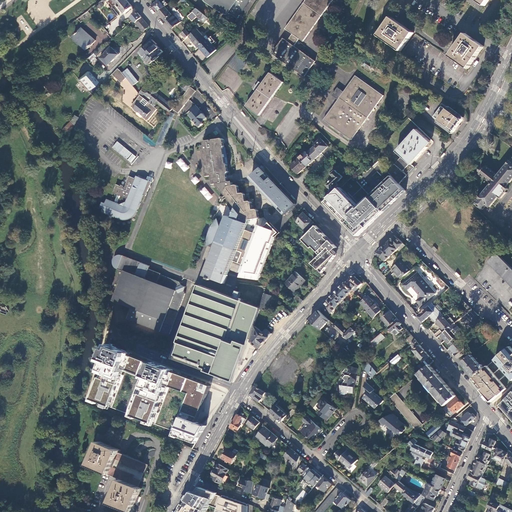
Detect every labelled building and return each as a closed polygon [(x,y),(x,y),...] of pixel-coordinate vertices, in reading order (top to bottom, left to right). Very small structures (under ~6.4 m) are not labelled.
[(125,14),(133,7),(126,0),(113,0),(124,12),(125,14)] [(169,5),(164,0),(159,0),(152,6),(154,9),(156,11),(163,5),(165,7),(169,5)] [(224,15),(222,17),(234,25),(251,0),(205,0),(207,3),(224,15)] [(334,0),(308,0),(287,30),(294,35),(288,42),(285,39),(274,55),(305,77),(316,62),(295,47),(300,40),(304,42),(321,19),(334,0)] [(156,11),(158,14),(158,13),(165,8),(165,7),(163,5),(156,11)] [(117,18),(120,15),(113,7),(110,10),(117,18)] [(165,8),(158,13),(165,21),(172,16),(165,8)] [(210,21),(197,10),(193,13),(187,18),(192,23),(198,18),(201,21),(205,25),(207,23),(210,21)] [(82,16),(85,19),(91,14),(89,11),(82,16)] [(143,32),(149,26),(138,13),(131,18),(143,32),(143,31),(143,32)] [(175,13),(172,16),(165,21),(172,29),(176,26),(177,26),(182,22),(175,13)] [(379,37),(401,52),(414,34),(392,19),(379,37)] [(74,37),(88,50),(96,41),(82,28),(74,37)] [(183,34),(187,39),(190,37),(193,35),(191,32),(192,31),(190,28),(187,31),(183,34)] [(193,42),(200,49),(201,48),(210,40),(207,37),(205,39),(198,30),(197,31),(193,35),(190,37),(193,42)] [(220,32),(230,41),(234,38),(222,30),(220,32)] [(451,57),(469,70),(485,48),(466,35),(451,57)] [(210,40),(201,48),(209,58),(218,51),(213,45),(216,43),(212,38),(210,40)] [(144,59),(151,66),(164,52),(157,45),(158,44),(153,40),(141,53),(145,57),(144,59)] [(107,44),(95,54),(97,57),(105,50),(107,52),(101,58),(108,65),(119,55),(111,47),(111,48),(107,44)] [(229,67),(239,74),(250,60),(245,56),(240,52),(229,67)] [(176,65),(169,59),(165,64),(172,70),(176,65)] [(458,65),(455,69),(462,73),(464,69),(458,65)] [(113,75),(122,83),(126,78),(123,74),(121,71),(118,69),(113,75)] [(126,78),(134,86),(139,82),(128,69),(123,74),(126,78)] [(78,80),(88,91),(97,83),(87,72),(78,80)] [(247,107),(260,116),(283,83),(271,74),(263,85),(262,84),(260,83),(255,90),(257,92),(247,107)] [(324,121),(352,140),(384,96),(356,76),(344,93),(339,89),(333,96),(339,100),(324,121)] [(192,87),(193,86),(192,86),(188,82),(183,88),(187,92),(192,87)] [(157,93),(160,89),(155,85),(150,91),(149,90),(145,94),(142,91),(139,94),(141,95),(155,107),(158,103),(169,113),(173,109),(174,107),(157,93)] [(187,92),(174,107),(173,109),(178,113),(197,92),(192,87),(187,92)] [(141,95),(133,104),(135,106),(134,108),(148,120),(157,109),(155,107),(141,95)] [(454,131),(464,119),(459,115),(458,117),(448,109),(442,105),(434,116),(439,120),(454,131)] [(189,116),(199,128),(204,125),(202,123),(207,118),(197,106),(192,110),(194,112),(189,116)] [(158,145),(161,146),(174,114),(170,113),(158,145)] [(409,119),(386,143),(402,157),(389,172),(391,175),(400,184),(401,183),(404,180),(414,168),(410,164),(414,159),(415,161),(428,147),(426,146),(428,143),(430,141),(417,130),(419,128),(416,126),(409,119)] [(74,124),(70,122),(69,122),(63,130),(68,134),(74,124)] [(233,219),(248,225),(250,221),(260,219),(259,212),(257,210),(253,211),(253,204),(251,202),(247,203),(246,195),(244,194),(240,195),(240,188),(238,186),(234,187),(234,183),(229,183),(228,180),(228,176),(227,174),(228,174),(229,172),(228,165),(229,163),(226,147),(225,146),(224,139),(222,138),(213,140),(212,139),(212,140),(205,141),(205,146),(203,146),(206,164),(207,176),(212,176),(214,185),(216,184),(216,187),(236,212),(233,219)] [(321,139),(314,146),(315,147),(322,154),(329,147),(321,139)] [(118,142),(113,148),(132,163),(137,157),(118,142)] [(314,161),(322,154),(315,147),(308,154),(314,161)] [(308,154),(306,152),(299,159),(307,168),(314,161),(308,154)] [(181,157),(176,162),(184,172),(189,168),(181,157)] [(307,168),(299,159),(291,166),(299,175),(307,168)] [(486,191),(476,204),(483,210),(487,205),(490,207),(497,198),(500,201),(507,192),(507,191),(509,189),(506,187),(511,181),(511,179),(511,159),(499,176),(496,174),(496,173),(496,172),(495,173),(491,170),(492,169),(491,169),(491,170),(487,167),(488,166),(487,166),(486,165),(485,166),(486,167),(484,168),(483,168),(484,169),(482,171),(481,171),(482,172),(480,173),(479,173),(480,174),(480,175),(480,176),(481,175),(484,178),(484,179),(485,178),(488,181),(488,182),(489,181),(492,184),(486,191)] [(389,172),(379,162),(374,166),(384,177),(389,172)] [(285,215),(296,204),(289,197),(271,178),(266,174),(267,173),(264,170),(262,167),(250,178),(258,186),(259,186),(260,187),(259,187),(285,215)] [(352,177),(358,171),(356,169),(352,172),(350,170),(345,174),(350,179),(352,177)] [(334,195),(342,188),(338,183),(343,178),(340,174),(339,174),(336,171),(332,175),(335,179),(327,185),(331,189),(329,192),(330,192),(327,195),(330,198),(334,195)] [(369,196),(384,211),(405,190),(400,184),(391,175),(369,196)] [(192,180),(196,185),(201,181),(197,176),(192,180)] [(147,181),(137,177),(135,180),(130,177),(125,189),(124,188),(124,187),(122,186),(121,187),(117,186),(114,194),(118,196),(120,196),(127,199),(128,200),(127,203),(126,202),(125,204),(124,205),(120,205),(120,206),(117,205),(114,203),(107,200),(105,204),(104,204),(103,205),(102,207),(103,209),(104,209),(102,213),(110,216),(112,217),(119,220),(120,219),(121,219),(123,220),(127,219),(131,217),(133,216),(137,212),(144,196),(146,196),(151,182),(147,181)] [(213,197),(205,187),(200,191),(208,201),(213,197)] [(384,211),(369,196),(359,205),(346,192),(330,207),(359,235),(384,211)] [(306,231),(314,223),(304,213),(298,222),(306,231)] [(241,243),(248,225),(233,219),(228,217),(223,229),(222,232),(217,244),(204,277),(208,278),(208,279),(211,281),(212,280),(224,285),(241,243)] [(221,228),(221,226),(218,218),(213,228),(212,230),(211,230),(209,236),(210,236),(209,240),(208,246),(215,243),(217,244),(222,232),(221,228)] [(275,237),(279,233),(270,223),(266,227),(260,225),(239,277),(259,280),(275,237)] [(327,268),(325,266),(330,262),(331,263),(336,256),(335,254),(336,253),(334,251),(337,248),(330,241),(329,242),(326,238),(327,237),(324,233),(322,235),(319,231),(320,229),(317,226),(305,238),(313,247),(321,256),(312,264),(322,273),(327,268)] [(243,238),(249,240),(251,235),(246,232),(243,238)] [(289,236),(285,240),(293,247),(296,243),(289,236)] [(386,244),(377,253),(385,262),(398,250),(399,251),(406,246),(403,244),(397,237),(395,236),(386,244)] [(239,250),(234,261),(240,264),(244,252),(239,250)] [(511,286),(511,267),(498,254),(496,256),(495,255),(494,257),(489,263),(511,286)] [(131,307),(127,319),(169,335),(185,294),(184,291),(185,287),(181,286),(180,282),(161,275),(161,274),(149,269),(148,271),(144,269),(146,265),(123,256),(121,256),(119,256),(117,257),(116,258),(115,259),(114,261),(114,262),(114,264),(115,266),(115,267),(117,268),(119,270),(113,287),(117,289),(113,300),(131,307)] [(402,261),(393,268),(401,279),(411,271),(402,261)] [(390,270),(384,263),(379,267),(382,270),(380,272),(383,276),(387,273),(390,270)] [(313,271),(320,277),(322,274),(316,268),(313,271)] [(286,284),(295,293),(306,281),(297,272),(286,284)] [(416,301),(421,307),(436,294),(418,273),(403,285),(407,291),(412,287),(420,297),(416,301)] [(271,280),(266,277),(262,286),(268,287),(271,280)] [(352,277),(345,283),(353,291),(357,287),(358,288),(363,284),(355,277),(352,277)] [(353,291),(345,283),(329,301),(336,308),(353,291)] [(195,293),(169,356),(232,381),(248,339),(253,328),(260,309),(240,302),(233,299),(198,285),(195,293)] [(243,294),(236,291),(233,299),(240,302),(243,294)] [(367,312),(373,319),(381,311),(371,299),(377,295),(374,291),(369,296),(366,298),(363,301),(361,303),(368,311),(367,312)] [(260,309),(268,312),(272,296),(266,294),(265,294),(260,309)] [(294,299),(300,305),(303,302),(297,296),(296,297),(294,299)] [(336,308),(329,301),(323,307),(330,314),(336,308)] [(472,309),(465,303),(462,305),(467,310),(460,315),(462,317),(472,309)] [(433,304),(418,316),(422,321),(423,323),(430,317),(435,323),(436,322),(444,316),(440,312),(436,307),(433,304)] [(0,305),(0,309),(0,310),(0,312),(0,313),(6,315),(7,313),(9,312),(5,306),(3,307),(2,307),(1,305),(0,305)] [(319,311),(310,321),(320,331),(329,321),(319,311)] [(382,319),(389,327),(398,320),(393,314),(391,311),(382,319)] [(446,314),(444,316),(436,322),(444,332),(454,324),(455,323),(451,318),(447,321),(444,319),(448,316),(446,314)] [(332,326),(343,336),(347,332),(337,322),(336,323),(335,322),(336,321),(335,320),(333,322),(331,321),(330,322),(334,325),(332,326)] [(389,327),(392,331),(393,332),(396,335),(400,333),(399,332),(403,329),(400,326),(402,324),(398,320),(389,327)] [(462,333),(463,332),(458,326),(457,327),(454,324),(444,332),(443,333),(440,335),(448,344),(450,343),(452,347),(459,341),(464,336),(462,333)] [(269,339),(272,334),(266,329),(262,333),(256,327),(255,329),(252,341),(251,343),(257,348),(259,350),(269,339)] [(351,328),(347,332),(343,336),(348,340),(356,332),(351,328)] [(356,332),(348,340),(350,342),(357,334),(356,332)] [(374,347),(385,338),(381,334),(370,343),(374,347)] [(416,341),(412,336),(406,340),(411,345),(416,341)] [(411,345),(410,346),(415,350),(414,351),(423,362),(424,362),(425,361),(429,366),(430,365),(434,362),(422,348),(416,341),(411,345)] [(459,341),(452,347),(451,347),(456,353),(455,354),(459,359),(468,351),(459,341)] [(170,431),(174,433),(173,435),(196,444),(207,426),(197,423),(211,387),(173,372),(173,370),(154,363),(153,364),(133,356),(133,355),(109,346),(106,352),(108,352),(105,360),(106,361),(102,371),(106,372),(103,380),(99,378),(91,401),(111,409),(125,372),(139,377),(124,414),(154,425),(169,386),(186,392),(170,431)] [(475,377),(472,380),(479,387),(480,389),(491,402),(507,389),(500,381),(507,375),(511,372),(511,348),(511,347),(495,360),(502,368),(494,374),(488,366),(485,369),(475,377)] [(354,357),(350,351),(348,352),(344,349),(342,351),(351,360),(354,357)] [(402,359),(399,355),(391,362),(394,366),(402,359)] [(481,366),(472,355),(462,363),(475,377),(485,369),(481,365),(481,366)] [(424,362),(423,362),(419,366),(423,371),(429,366),(425,361),(424,362)] [(378,373),(369,363),(363,368),(372,378),(378,373)] [(430,365),(429,366),(423,371),(420,373),(418,375),(445,406),(457,397),(430,365)] [(340,394),(345,395),(346,394),(347,394),(348,392),(353,393),(354,388),(359,389),(361,377),(357,377),(356,381),(350,376),(352,374),(357,375),(359,369),(354,368),(349,367),(349,369),(347,369),(342,375),(345,378),(343,379),(345,380),(342,383),(344,385),(342,386),(341,386),(340,394)] [(364,399),(376,409),(380,404),(381,405),(384,401),(374,392),(375,390),(367,383),(365,393),(367,395),(364,399)] [(266,393),(257,387),(255,386),(250,395),(259,402),(263,399),(262,398),(264,396),(265,393),(266,393)] [(511,393),(509,396),(506,399),(500,406),(504,409),(511,419),(511,393)] [(396,394),(390,399),(397,408),(416,431),(423,425),(396,394)] [(455,414),(464,406),(457,397),(443,409),(450,418),(455,414)] [(500,400),(494,406),(497,409),(500,406),(506,399),(505,397),(501,400),(500,400)] [(318,413),(328,420),(337,409),(324,398),(317,406),(321,409),(318,413)] [(275,405),(270,411),(273,414),(282,422),(287,416),(275,405)] [(461,419),(467,426),(475,419),(475,418),(476,418),(473,414),(472,415),(471,414),(471,415),(469,413),(461,419)] [(240,415),(238,415),(231,428),(235,430),(236,428),(239,430),(245,418),(240,415)] [(391,430),(399,437),(407,428),(405,426),(403,426),(398,422),(399,420),(398,420),(399,419),(394,415),(386,418),(379,422),(383,426),(384,426),(386,425),(388,427),(388,428),(389,428),(391,430)] [(256,419),(253,417),(247,424),(254,430),(260,423),(256,419)] [(301,432),(312,441),(318,435),(319,436),(324,431),(307,417),(303,421),(308,425),(301,432)] [(445,426),(447,425),(443,420),(427,434),(431,439),(441,430),(445,426)] [(472,436),(474,432),(456,424),(452,422),(449,428),(454,430),(471,439),(472,436)] [(273,433),(265,427),(257,437),(270,448),(278,438),(273,433)] [(431,439),(430,439),(439,443),(446,434),(441,430),(431,439)] [(467,446),(471,439),(454,430),(453,432),(451,435),(460,439),(457,445),(456,445),(454,448),(453,449),(455,450),(464,454),(467,446)] [(416,460),(414,464),(421,467),(425,461),(422,459),(424,456),(430,459),(433,453),(415,444),(417,442),(414,439),(409,443),(413,448),(412,450),(413,451),(411,455),(411,457),(413,458),(416,460)] [(490,444),(486,442),(485,443),(484,447),(494,452),(494,450),(493,449),(497,442),(492,439),(490,444)] [(111,502),(131,511),(142,487),(139,486),(149,463),(120,450),(121,449),(101,440),(90,464),(121,478),(111,502)] [(237,455),(227,449),(222,458),(232,464),(237,455)] [(297,454),(291,449),(284,456),(289,460),(288,461),(297,469),(301,457),(297,454)] [(511,456),(511,453),(510,451),(508,455),(507,455),(508,454),(504,453),(505,452),(498,449),(494,459),(499,462),(498,464),(503,465),(500,471),(502,473),(506,463),(507,461),(511,457),(511,456)] [(339,460),(350,469),(357,460),(346,451),(344,454),(339,450),(333,456),(338,460),(339,460)] [(460,461),(464,454),(455,450),(452,456),(454,456),(453,458),(451,457),(449,460),(451,461),(449,466),(456,470),(457,468),(460,461)] [(483,457),(480,455),(479,457),(477,460),(487,465),(489,462),(488,461),(490,455),(486,453),(483,457)] [(487,465),(477,460),(474,466),(471,473),(481,478),(487,465)] [(229,470),(219,464),(213,475),(215,476),(213,479),(221,484),(224,480),(226,475),(229,470)] [(306,477),(312,470),(306,465),(306,466),(304,465),(299,471),(306,477)] [(376,476),(368,469),(359,479),(367,486),(376,476)] [(322,478),(313,470),(312,470),(306,477),(304,480),(309,484),(314,488),(317,485),(323,477),(323,476),(322,478)] [(400,473),(401,472),(397,470),(396,473),(392,470),(390,473),(396,479),(400,473)] [(486,480),(481,478),(471,473),(468,479),(472,481),(471,485),(477,488),(477,487),(482,489),(483,487),(486,486),(485,483),(486,480)] [(441,490),(446,479),(437,475),(432,486),(441,490)] [(379,485),(388,493),(395,484),(386,476),(379,485)] [(327,480),(323,477),(317,485),(318,486),(317,488),(319,490),(321,488),(325,492),(332,484),(327,480)] [(267,494),(271,482),(260,478),(254,495),(266,499),(267,494)] [(252,494),(255,482),(251,481),(250,482),(242,479),(238,486),(244,488),(243,489),(247,490),(247,492),(252,494)] [(500,480),(497,485),(508,490),(510,484),(500,480)] [(408,488),(400,482),(398,484),(396,487),(403,493),(408,488)] [(438,496),(441,490),(432,486),(429,484),(423,496),(426,497),(434,501),(437,496),(438,496)] [(204,511),(209,505),(214,507),(218,509),(217,511),(248,511),(249,505),(223,496),(216,493),(197,487),(178,511),(204,511)] [(292,496),(299,503),(308,494),(300,487),(292,496)] [(338,498),(342,493),(337,488),(333,493),(338,498)] [(423,496),(408,488),(403,493),(403,494),(414,504),(415,503),(419,506),(422,502),(418,499),(420,497),(424,500),(426,497),(423,496)] [(326,511),(334,503),(338,498),(333,493),(332,493),(316,511),(326,511)] [(344,509),(351,501),(346,496),(342,493),(338,498),(334,503),(336,505),(338,504),(344,509)] [(501,505),(504,498),(495,493),(492,500),(501,505)] [(271,508),(281,511),(283,511),(284,509),(280,508),(282,500),(274,498),(273,503),(271,508)] [(386,498),(380,505),(383,508),(390,500),(386,498)] [(284,509),(283,511),(292,511),(295,505),(287,499),(284,509)] [(507,510),(492,502),(489,508),(491,509),(489,511),(511,511),(511,510),(507,508),(507,510)]
